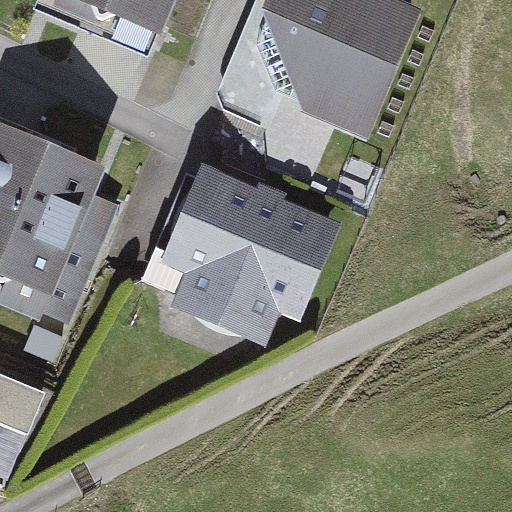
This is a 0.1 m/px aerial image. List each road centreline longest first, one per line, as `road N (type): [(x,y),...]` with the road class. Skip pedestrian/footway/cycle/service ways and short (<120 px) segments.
road 1 (track): [(30,511),(511,280)]
road 2 (unknown): [(0,59),(196,142)]
